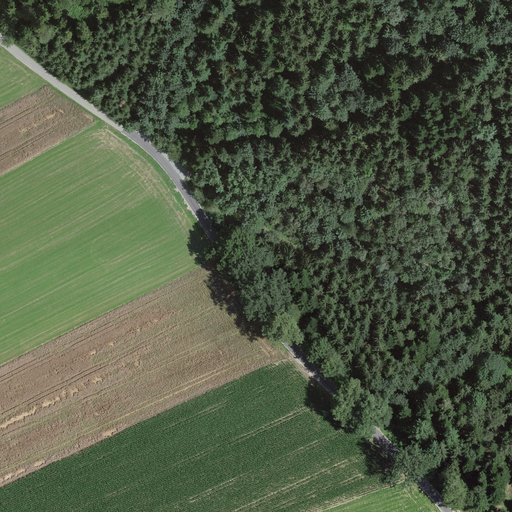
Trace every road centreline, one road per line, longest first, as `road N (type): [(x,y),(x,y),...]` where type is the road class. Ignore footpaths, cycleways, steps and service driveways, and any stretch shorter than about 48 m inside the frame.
road 1 (residential): [(0,35),(161,155),(272,315),(448,511)]
road 2 (track): [(118,124),(226,135),(304,127),(370,106),(478,48),(511,42)]
road 3 (track): [(172,168),(234,212),(423,316),(511,387)]
